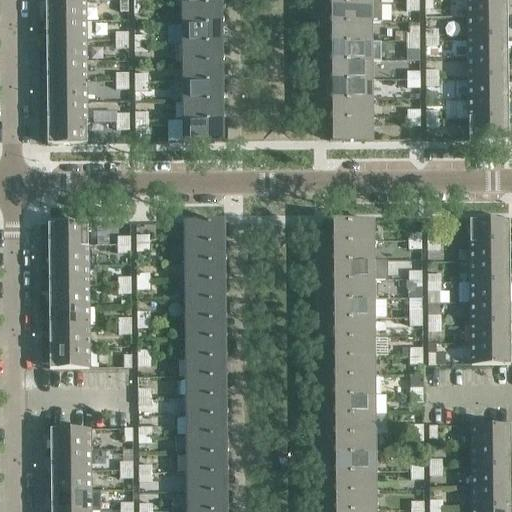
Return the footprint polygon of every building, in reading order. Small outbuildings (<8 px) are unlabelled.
[(86,22),(85,0),(46,1),(46,22),(86,22)] [(128,13),(128,0),(119,0),(120,13),(128,13)] [(433,10),(432,0),(424,0),(425,10),(433,10)] [(507,18),(507,0),(467,0),(468,18),(507,18)] [(419,12),(419,4),(406,4),(406,13),(419,12)] [(371,24),(371,5),(332,5),(332,24),(371,24)] [(221,25),(221,6),(182,6),(183,25),(221,25)] [(147,15),(147,7),(134,7),(134,15),(147,15)] [(507,38),(507,18),(468,18),(468,39),(507,38)] [(86,42),(86,22),(46,22),(46,42),(86,42)] [(371,43),(371,24),(332,24),(333,43),(371,43)] [(221,44),(221,25),(183,25),(183,45),(221,44)] [(438,39),(438,31),(425,31),(425,39),(438,39)] [(129,42),(128,33),(115,33),(115,42),(129,42)] [(419,43),(419,34),(406,35),(406,43),(419,43)] [(147,45),(147,37),(134,37),(134,45),(147,45)] [(508,59),(507,38),(468,39),(468,59),(508,59)] [(438,47),(438,39),(425,39),(425,47),(438,47)] [(86,62),(86,42),(46,42),(47,63),(86,62)] [(129,50),(129,42),(115,42),(115,50),(129,50)] [(371,62),(371,43),(333,43),(333,63),(371,62)] [(420,51),(419,43),(406,43),(406,51),(420,51)] [(221,63),(221,44),(183,45),(183,64),(221,63)] [(147,53),(147,45),(134,45),(134,53),(147,53)] [(508,79),(508,59),(468,59),(469,79),(508,79)] [(86,83),(86,62),(47,63),(47,83),(86,83)] [(371,81),(371,62),(333,63),(333,82),(371,81)] [(222,83),(221,63),(183,64),(183,83),(222,83)] [(439,80),(439,71),(425,72),(425,80),(439,80)] [(420,81),(420,73),(406,73),(407,81),(420,81)] [(129,82),(129,74),(116,74),(116,82),(129,82)] [(148,83),(147,75),(134,75),(134,84),(148,83)] [(508,99),(508,79),(469,79),(469,100),(508,99)] [(439,88),(439,80),(425,80),(425,88),(439,88)] [(372,101),(371,81),(333,82),(333,101),(372,101)] [(420,89),(420,81),(407,81),(407,89),(420,89)] [(129,90),(129,82),(116,82),(116,91),(129,90)] [(86,103),(86,83),(47,83),(47,104),(86,103)] [(148,92),(148,83),(134,84),(134,92),(148,92)] [(222,102),(222,83),(183,83),(183,102),(222,102)] [(508,120),(508,99),(469,100),(469,120),(508,120)] [(372,120),(372,101),(333,101),(333,120),(372,120)] [(222,121),(222,102),(183,102),(184,121),(222,121)] [(87,124),(86,103),(47,104),(47,124),(87,124)] [(420,119),(420,111),(407,111),(407,120),(420,119)] [(439,120),(439,112),(426,112),(426,121),(439,120)] [(148,122),(148,114),(135,114),(135,122),(148,122)] [(129,123),(129,115),(116,115),(116,123),(129,123)] [(420,128),(420,119),(407,120),(407,128),(420,128)] [(372,143),(372,120),(333,120),(334,143),(372,143)] [(439,129),(439,120),(426,121),(426,129),(439,129)] [(508,141),(508,120),(469,120),(469,142),(508,141)] [(222,143),(222,121),(184,121),(184,144),(222,143)] [(148,130),(148,122),(135,122),(135,130),(148,130)] [(129,131),(129,123),(116,123),(116,131),(129,131)] [(87,145),(87,124),(47,124),(47,145),(87,145)] [(509,243),(509,221),(470,222),(470,243),(509,243)] [(373,243),(373,222),(334,223),(335,243),(373,243)] [(223,244),(223,224),(185,224),(185,244),(223,244)] [(88,246),(88,225),(48,225),(48,247),(88,246)] [(421,242),(421,234),(408,234),(408,242),(421,242)] [(440,243),(440,235),(427,235),(427,243),(440,243)] [(149,245),(149,236),(136,237),(136,245),(149,245)] [(131,246),(130,238),(117,238),(117,246),(131,246)] [(421,251),(421,242),(408,242),(408,251),(421,251)] [(373,262),(373,243),(335,243),(335,262),(373,262)] [(440,252),(440,243),(427,243),(427,252),(440,252)] [(509,263),(509,243),(470,243),(470,263),(509,263)] [(223,263),(223,244),(185,244),(185,263),(223,263)] [(149,253),(149,245),(136,245),(136,253),(149,253)] [(88,267),(88,246),(48,247),(49,267),(88,267)] [(131,254),(131,246),(117,246),(117,254),(131,254)] [(373,281),(373,262),(335,262),(335,282),(373,281)] [(224,282),(223,263),(185,263),(185,283),(224,282)] [(510,283),(509,263),(470,263),(470,284),(510,283)] [(88,287),(88,267),(49,267),(49,288),(88,287)] [(422,281),(422,273),(408,273),(408,281),(422,281)] [(150,283),(150,275),(136,275),(136,283),(150,283)] [(440,284),(440,276),(427,276),(427,284),(440,284)] [(131,287),(131,279),(118,279),(118,287),(131,287)] [(373,300),(373,281),(335,282),(335,301),(373,300)] [(422,289),(422,281),(408,281),(409,289),(422,289)] [(224,301),(224,282),(185,283),(185,302),(224,301)] [(150,291),(150,283),(136,283),(137,291),(150,291)] [(510,304),(510,283),(470,284),(471,304),(510,304)] [(440,292),(440,284),(427,284),(427,292),(440,292)] [(88,308),(88,287),(49,288),(49,308),(88,308)] [(131,295),(131,287),(118,287),(118,295),(131,295)] [(374,320),(373,300),(335,301),(335,320),(374,320)] [(224,321),(224,301),(185,302),(186,321),(224,321)] [(510,324),(510,304),(471,304),(471,325),(510,324)] [(89,328),(88,308),(49,308),(49,328),(89,328)] [(422,319),(422,311),(409,311),(409,319),(422,319)] [(150,321),(150,313),(137,313),(137,322),(150,321)] [(441,325),(441,317),(427,317),(428,325),(441,325)] [(131,328),(131,319),(118,319),(118,328),(131,328)] [(422,327),(422,319),(409,319),(409,327),(422,327)] [(374,339),(374,320),(335,320),(335,339),(374,339)] [(150,330),(150,321),(137,322),(137,330),(150,330)] [(224,340),(224,321),(186,321),(186,340),(224,340)] [(510,345),(510,324),(471,325),(471,345),(510,345)] [(441,333),(441,325),(428,325),(428,333),(441,333)] [(89,348),(89,328),(49,328),(50,349),(89,348)] [(131,336),(131,328),(118,328),(118,336),(131,336)] [(374,358),(374,339),(335,339),(336,358),(374,358)] [(224,359),(224,340),(186,340),(186,359),(224,359)] [(510,366),(510,345),(471,345),(471,367),(510,366)] [(89,370),(89,348),(50,349),(50,370),(89,370)] [(422,358),(422,349),(409,349),(409,358),(422,358)] [(150,360),(150,352),(137,352),(137,360),(150,360)] [(436,367),(436,354),(428,354),(428,367),(436,367)] [(132,369),(132,356),(123,356),(124,369),(132,369)] [(374,377),(374,358),(336,358),(336,378),(374,377)] [(422,366),(422,358),(409,358),(409,366),(422,366)] [(225,378),(224,359),(186,359),(186,379),(225,378)] [(151,368),(150,360),(137,360),(137,368),(151,368)] [(374,396),(374,377),(336,378),(336,397),(374,396)] [(225,397),(225,378),(186,379),(186,398),(225,397)] [(423,396),(423,388),(409,388),(410,396),(423,396)] [(151,398),(151,390),(138,390),(138,398),(151,398)] [(375,416),(374,396),(336,397),(336,416),(375,416)] [(423,404),(423,396),(410,396),(410,404),(423,404)] [(225,417),(225,397),(186,398),(187,417),(225,417)] [(151,406),(151,398),(138,398),(136,399),(138,407),(151,406)] [(375,435),(375,416),(336,416),(336,435),(375,435)] [(225,436),(225,417),(187,417),(187,436),(225,436)] [(423,434),(423,426),(410,426),(410,434),(423,434)] [(511,448),(511,426),(472,427),(472,448),(511,448)] [(437,440),(437,427),(429,427),(429,440),(437,440)] [(151,437),(151,428),(138,429),(138,437),(151,437)] [(90,452),(90,430),(50,430),(51,452),(90,452)] [(133,443),(132,430),(124,430),(124,443),(133,443)] [(423,443),(423,434),(410,434),(410,443),(423,443)] [(375,454),(375,435),(336,435),(336,454),(375,454)] [(225,455),(225,436),(187,436),(187,455),(225,455)] [(151,445),(151,437),(138,437),(138,445),(151,445)] [(511,468),(511,448),(472,448),(472,469),(511,468)] [(90,472),(90,452),(51,452),(51,472),(90,472)] [(375,473),(375,454),(336,454),(337,474),(375,473)] [(226,474),(225,455),(187,455),(187,475),(226,474)] [(442,469),(442,461),(429,461),(429,469),(442,469)] [(133,471),(133,463),(120,463),(120,472),(133,471)] [(423,473),(423,465),(410,465),(410,473),(423,473)] [(152,475),(152,467),(138,467),(138,475),(152,475)] [(511,489),(511,468),(472,469),(472,489),(511,489)] [(442,477),(442,469),(429,469),(429,477),(442,477)] [(133,480),(133,471),(120,472),(120,480),(133,480)] [(90,492),(90,472),(51,472),(51,493),(90,492)] [(375,492),(375,473),(337,474),(337,493),(375,492)] [(424,481),(423,473),(410,473),(410,481),(424,481)] [(226,493),(226,474),(187,475),(187,494),(226,493)] [(152,483),(152,475),(138,475),(138,483),(152,483)] [(511,509),(511,489),(472,489),(473,509),(511,509)] [(90,511),(90,492),(51,493),(51,511),(90,511)] [(375,511),(375,492),(337,493),(337,511),(375,511)] [(225,511),(226,493),(187,494),(187,511),(225,511)] [(443,510),(442,501),(429,502),(429,510),(443,510)] [(424,511),(424,503),(411,503),(411,511),(424,511)]
